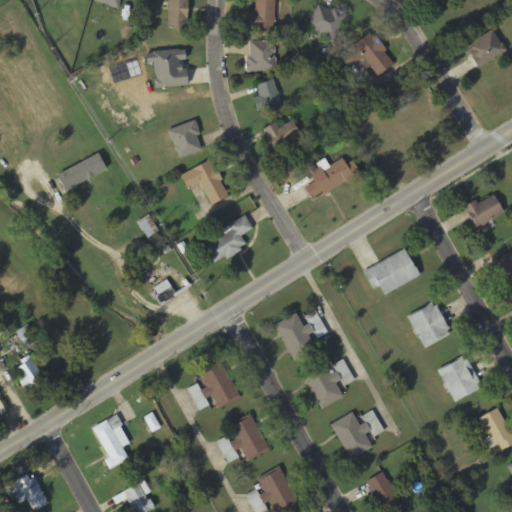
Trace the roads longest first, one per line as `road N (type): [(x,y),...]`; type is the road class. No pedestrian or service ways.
road 1 (tertiary): [(511,139),(0,459)]
road 2 (residential): [(313,265),(234,135),(219,79),(220,0)]
road 3 (residential): [(229,313),(341,511)]
road 4 (residential): [(414,202),(511,367)]
road 5 (residential): [(380,0),(416,33),(489,155)]
